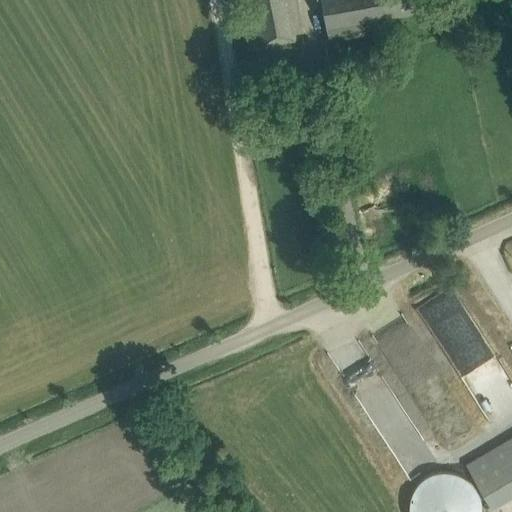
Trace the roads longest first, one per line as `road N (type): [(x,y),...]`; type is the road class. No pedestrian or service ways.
road 1 (unclassified): [(0,443),(511,219)]
road 2 (track): [(214,0),(269,325)]
